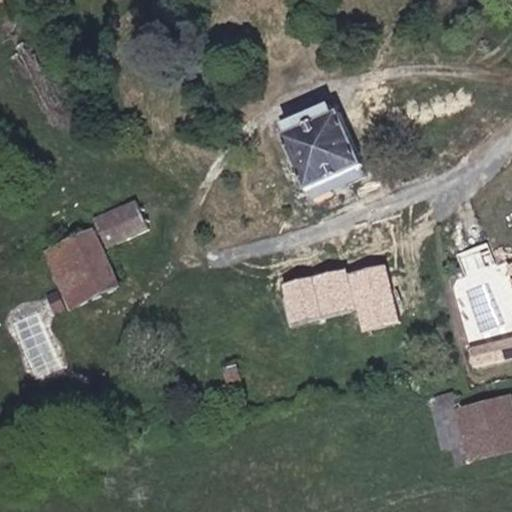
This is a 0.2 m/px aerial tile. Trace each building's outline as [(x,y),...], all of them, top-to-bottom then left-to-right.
[(285,132),(292,145),(333,128),(327,113),(285,132)] [(364,172),(341,125),(333,128),(292,145),(283,148),(313,206),(332,197),(328,187),(364,172)] [(368,181),(364,172),(328,187),(332,197),(368,181)] [(136,199),(94,217),(108,250),(150,232),(136,199)] [(99,246),(91,227),(46,244),(71,308),(117,290),(99,246)] [(511,259),(502,262),(511,293),(511,259)] [(385,265),(346,274),(354,313),(359,332),(398,323),(385,265)] [(313,278),(322,320),(354,313),(345,271),(313,278)] [(313,278),(281,286),(290,327),(322,320),(313,278)] [(473,370),(511,359),(511,336),(467,349),(473,370)] [(383,375),(384,395),(402,392),(398,374),(383,375)] [(209,382),(218,423),(237,420),(227,379),(209,382)] [(457,412),(471,459),(511,447),(511,401),(511,397),(457,412)]
